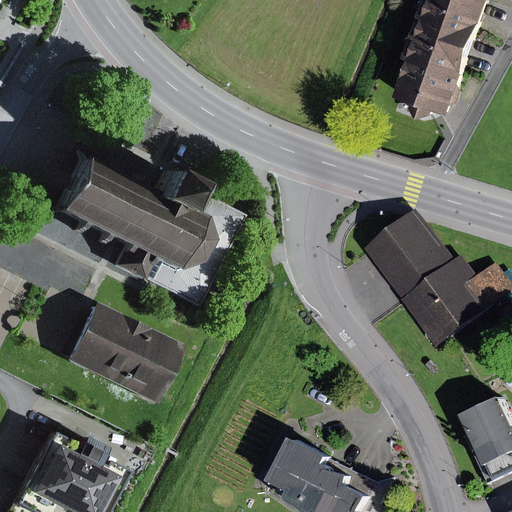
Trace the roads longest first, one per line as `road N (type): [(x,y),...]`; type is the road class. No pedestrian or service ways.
road 1 (residential): [(325,164),(306,218),(307,254),(328,304),(407,409),(445,511)]
road 2 (tertiary): [(325,164),(243,132),(188,99),(105,15)]
road 3 (tertiary): [(511,220),(325,164)]
road 4 (unclassified): [(105,15),(42,66),(0,136)]
